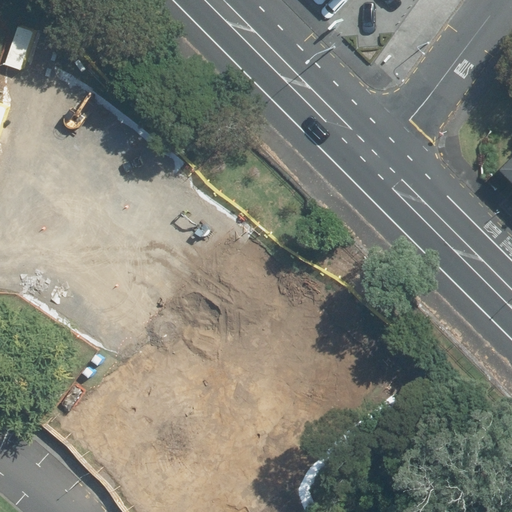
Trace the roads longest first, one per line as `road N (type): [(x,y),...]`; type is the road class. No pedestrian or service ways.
road 1 (primary): [(216,0),(373,158)]
road 2 (unclassified): [(373,158),(501,0)]
road 3 (primary): [(373,158),(511,297)]
